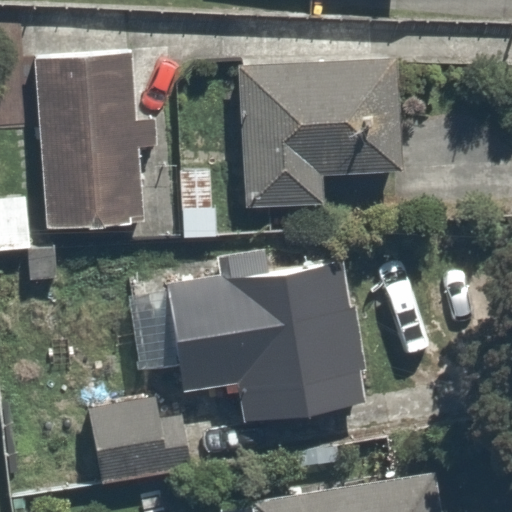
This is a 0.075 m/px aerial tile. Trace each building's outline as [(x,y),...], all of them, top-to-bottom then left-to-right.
[(129,31),(25,37),(36,226),(140,220),(129,31)] [(223,44),(224,49),(234,199),(316,194),(314,163),(396,157),(387,32),(223,44)] [(19,185),(0,186),(0,250),(23,249),(19,185)] [(170,385),(88,389),(92,462),(192,456),(189,397),(352,392),(348,245),(167,243),(170,385)] [(481,511),(475,453),(242,481),(245,511),(481,511)]
